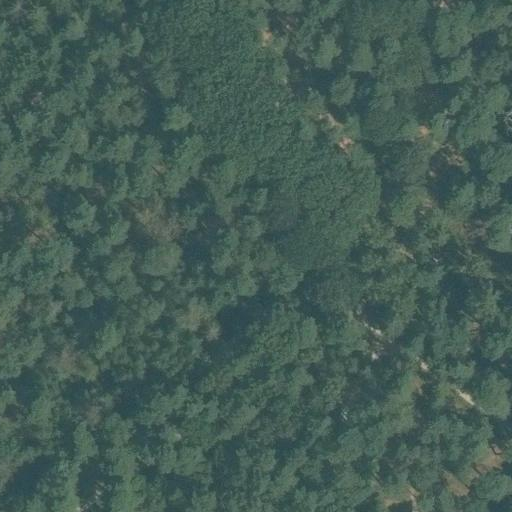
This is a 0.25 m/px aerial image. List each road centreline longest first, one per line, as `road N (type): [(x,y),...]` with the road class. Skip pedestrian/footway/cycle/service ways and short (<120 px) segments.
road 1 (track): [(354,294),(55,511)]
road 2 (track): [(354,294),(381,0)]
road 3 (track): [(323,511),(360,376),(354,294)]
road 4 (track): [(354,294),(511,400)]
